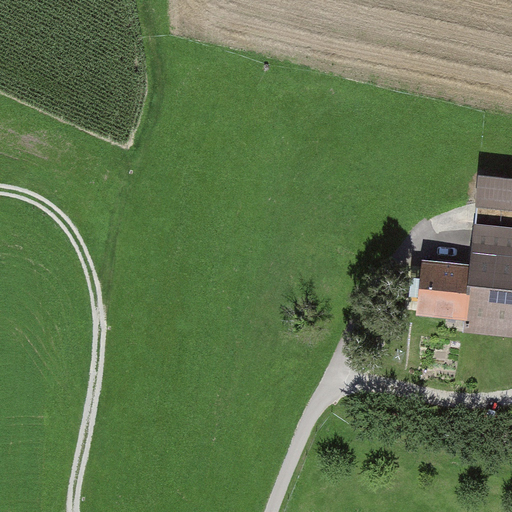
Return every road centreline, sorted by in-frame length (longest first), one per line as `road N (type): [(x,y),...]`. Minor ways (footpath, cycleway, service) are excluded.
road 1 (track): [(77,511),(106,342),(93,264),(42,193),(0,185)]
road 2 (track): [(270,511),(308,417),(388,267),(462,217)]
road 3 (track): [(331,374),(474,401),(511,398)]
